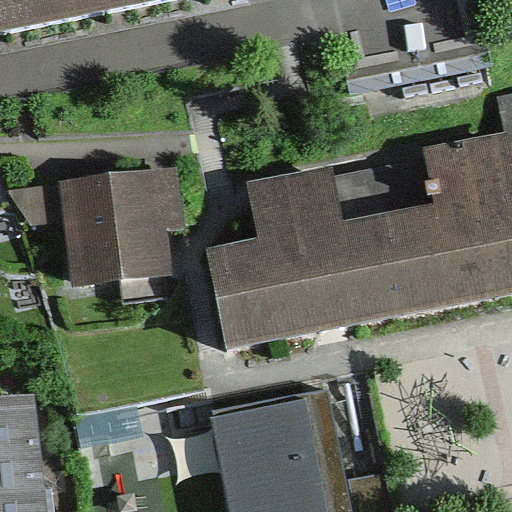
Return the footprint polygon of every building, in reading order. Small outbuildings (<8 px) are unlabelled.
[(0,0),(0,31),(166,0),(0,0)] [(281,253),(218,267),(240,363),(511,302),(511,143),(269,197),(281,253)] [(187,173),(24,193),(27,219),(69,214),(79,293),(174,282),(168,234),(194,231),(187,173)] [(356,511),(332,399),(220,424),(238,511),(356,511)] [(53,511),(40,406),(0,410),(0,511),(53,511)]
